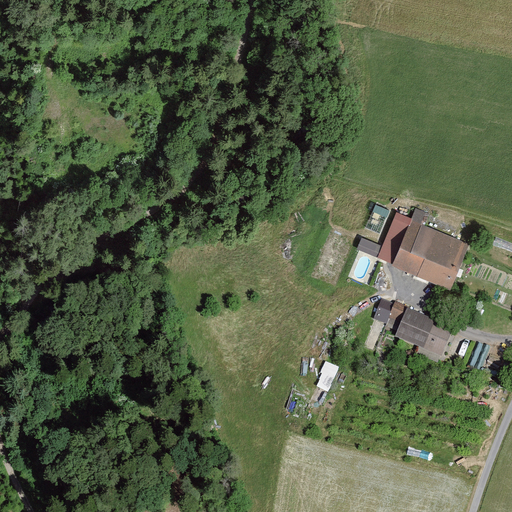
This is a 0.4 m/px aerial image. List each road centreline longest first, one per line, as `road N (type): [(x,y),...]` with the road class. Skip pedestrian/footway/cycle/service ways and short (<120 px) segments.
road 1 (track): [(257,0),(207,165),(171,205),(66,257),(0,338)]
road 2 (track): [(72,0),(55,72),(59,143)]
